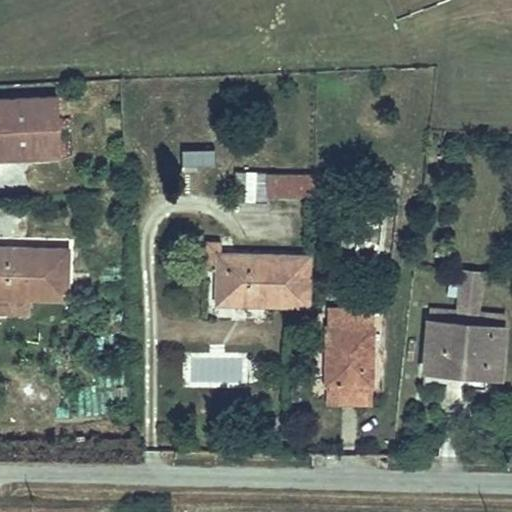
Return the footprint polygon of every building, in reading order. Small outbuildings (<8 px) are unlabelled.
[(69,96),(59,97),(60,110),(70,110),(69,96)] [(59,97),(0,100),(0,167),(63,164),(60,110),(59,97)] [(183,147),(184,164),(216,163),(216,147),(183,147)] [(131,182),(130,168),(103,169),(103,183),(131,182)] [(253,178),(241,178),(241,209),(252,208),(253,178)] [(276,178),(261,178),(260,209),(276,208),(276,178)] [(358,254),(381,256),(383,217),(361,216),(358,254)] [(0,251),(0,304),(70,306),(72,253),(0,251)] [(464,266),(460,298),(483,301),(487,270),(464,266)] [(224,268),(222,313),(312,317),(314,274),(224,268)] [(333,324),(332,340),(375,342),(375,325),(333,324)] [(434,327),(430,377),(485,382),(504,384),(507,334),(434,327)] [(325,397),(329,397),(372,399),(375,399),(379,342),(375,342),(332,340),(328,340),(325,397)] [(235,381),(236,362),(188,359),(187,379),(235,381)] [(372,399),(329,397),(328,413),(372,415),(372,399)]
